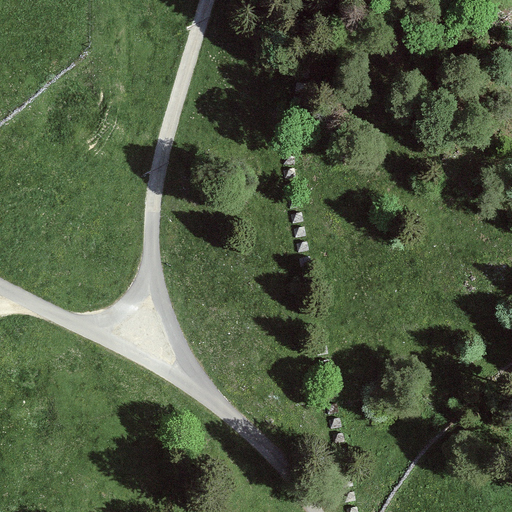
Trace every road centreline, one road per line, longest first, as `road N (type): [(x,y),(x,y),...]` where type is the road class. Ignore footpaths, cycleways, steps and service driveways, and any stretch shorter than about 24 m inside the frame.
road 1 (track): [(205,0),(153,196),(152,278),(167,330),(202,393)]
road 2 (unclassified): [(202,393),(0,291)]
road 3 (unclassified): [(202,393),(265,444),(321,511)]
